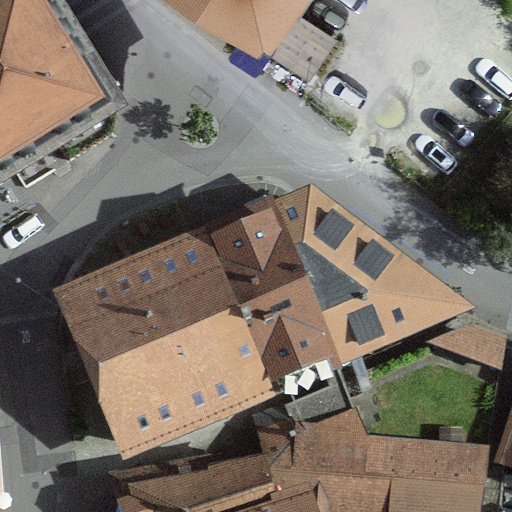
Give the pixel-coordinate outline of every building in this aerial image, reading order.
[(0,0),(0,180),(60,145),(70,161),(112,135),(116,111),(48,0),(0,0)] [(280,43),(298,16),(299,16),(308,0),(211,0),(261,31),(280,43)] [(298,16),(280,43),(276,49),(309,71),(331,37),(299,16),(298,16)] [(337,371),(458,320),(410,283),(308,205),(294,212),(275,221),(332,359),(337,371)] [(265,387),(332,359),(275,221),(254,229),(252,225),(222,237),(206,244),(208,248),(206,249),(265,387)] [(129,444),(265,387),(206,249),(71,306),(129,444)] [(466,331),(366,373),(385,423),(490,438),(503,346),(466,331)] [(294,504),(295,509),(338,511),(479,511),(488,456),(368,445),(343,383),(255,420),(266,469),(275,510),(294,504)] [(269,511),(275,510),(266,469),(244,475),(242,465),(125,487),(132,511),(269,511)]
